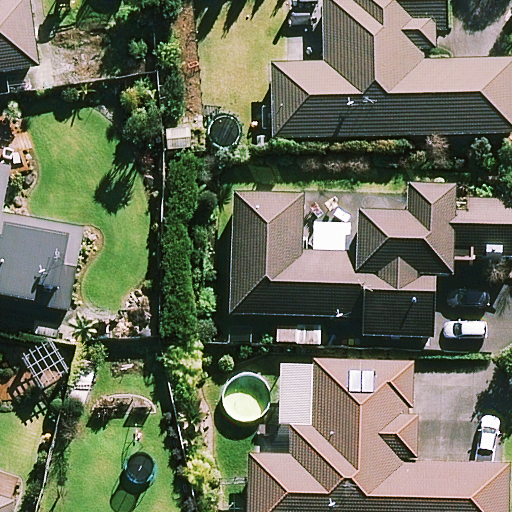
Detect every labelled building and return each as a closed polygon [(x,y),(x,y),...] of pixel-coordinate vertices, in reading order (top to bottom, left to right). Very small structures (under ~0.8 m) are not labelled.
[(0,0),(0,79),(42,76),(34,0),(0,0)] [(275,66),(276,143),(511,139),(511,48),(449,50),(447,0),(324,0),(326,65),(275,66)] [(0,204),(7,170),(0,168),(0,300),(68,314),(86,225),(0,207),(0,204)] [(511,265),(511,198),(234,186),(228,315),(365,321),(364,343),(427,346),(431,262),(511,265)] [(249,511),(508,511),(510,465),(411,463),(413,366),(290,363),(289,451),(251,450),(249,511)] [(0,511),(26,511),(43,466),(0,449),(0,511)]
